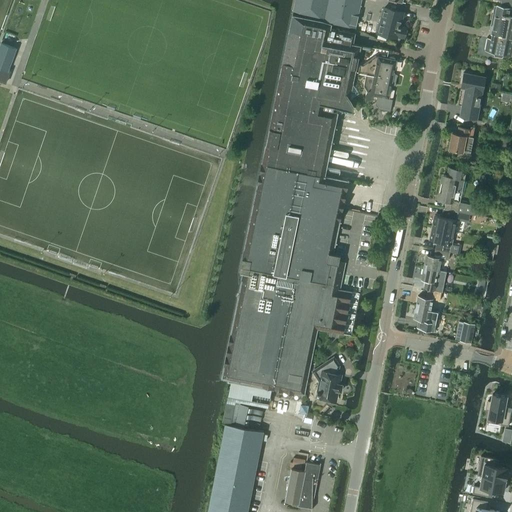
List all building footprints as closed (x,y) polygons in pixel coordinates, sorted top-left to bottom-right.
[(295,0),(293,10),(324,17),(323,20),(355,27),(361,0),(295,0)] [(511,0),(501,0),(502,0),(501,6),(506,7),(505,15),(510,16),(511,14),(511,0)] [(492,18),(494,19),(491,34),(493,35),(493,34),(505,37),(511,38),(511,14),(510,16),(505,15),(506,7),(501,6),(497,5),(497,6),(495,6),(492,18)] [(400,26),(403,13),(385,8),(381,23),(378,22),(375,37),(385,39),(386,35),(396,37),(397,36),(404,38),(406,28),(401,27),(401,26),(400,26)] [(336,30),(331,29),(332,24),(321,22),(322,20),(293,14),(243,256),(240,269),(244,270),(223,376),(304,393),(317,329),(342,334),(351,291),(340,289),(345,263),(339,261),(341,254),(333,253),(348,179),(338,177),(339,171),(327,168),(339,107),(348,109),(349,104),(368,108),(370,126),(388,123),(403,126),(415,66),(400,61),(379,56),(379,54),(361,50),(362,46),(353,44),(355,34),(336,30)] [(502,54),(505,37),(493,34),(493,35),(492,39),(488,38),(485,51),(502,54)] [(511,38),(505,37),(502,54),(511,55),(511,38)] [(1,43),(0,45),(0,80),(6,83),(10,71),(8,70),(16,49),(1,43)] [(477,118),(485,77),(470,75),(470,74),(463,72),(463,76),(464,76),(462,87),(469,88),(465,106),(462,106),(460,115),(477,118)] [(452,133),(449,148),(463,151),(470,153),(473,137),(472,137),(474,127),(471,127),(471,129),(459,127),(457,134),(452,133)] [(444,175),(439,200),(447,201),(445,208),(445,209),(458,212),(462,213),(470,214),(477,216),(479,206),(460,202),(452,200),(454,190),(456,191),(459,192),(459,191),(462,192),(466,171),(452,168),(451,176),(444,175)] [(435,215),(433,227),(455,231),(457,220),(468,223),(470,214),(462,213),(458,212),(445,209),(445,208),(444,208),(444,209),(442,216),(435,215)] [(433,227),(430,239),(437,240),(435,249),(450,251),(450,252),(458,254),(460,245),(452,244),(455,231),(433,227)] [(427,255),(424,267),(439,270),(441,258),(448,260),(449,253),(450,252),(450,251),(435,249),(434,256),(427,255)] [(485,259),(483,267),(490,268),(492,261),(485,259)] [(424,267),(422,279),(427,280),(425,288),(428,289),(440,291),(440,292),(441,292),(442,292),(446,272),(439,270),(424,267)] [(419,296),(416,307),(431,310),(433,299),(440,301),(441,292),(440,292),(440,291),(428,289),(427,297),(419,296)] [(416,307),(414,317),(419,318),(417,327),(435,331),(439,312),(431,310),(416,307)] [(464,322),(460,340),(470,342),(474,324),(464,322)] [(338,391),(339,388),(340,384),(339,384),(340,376),(337,375),(339,365),(334,357),(313,371),(320,382),(318,392),(317,392),(317,394),(318,394),(318,396),(335,399),(337,391),(338,391)] [(269,404),(272,390),(231,382),(228,396),(269,404)] [(487,401),(486,409),(490,410),(487,422),(508,426),(511,411),(504,409),(505,406),(507,396),(493,394),(491,401),(487,401)] [(247,511),(263,431),(230,425),(235,404),(227,402),(223,423),(226,424),(208,511),(247,511)] [(481,456),(477,475),(482,476),(482,475),(506,480),(508,468),(498,466),(495,466),(496,459),(481,456)] [(288,484),(285,500),(298,503),(298,505),(312,508),(314,477),(318,477),(320,465),(306,462),(304,471),(292,468),(290,476),(287,476),(284,476),(283,478),(283,481),(285,483),(288,484)] [(474,485),(472,493),(489,496),(490,489),(493,490),(503,492),(506,480),(482,475),(482,476),(480,487),(474,485)] [(473,499),(470,511),(499,511),(500,511),(490,509),(486,509),(488,502),(473,499)]
